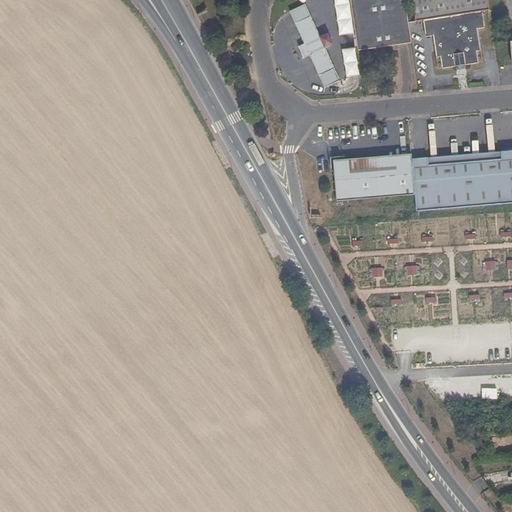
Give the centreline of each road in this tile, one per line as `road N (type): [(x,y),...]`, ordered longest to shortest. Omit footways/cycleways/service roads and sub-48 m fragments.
road 1 (secondary): [(176,25),(300,247)]
road 2 (unclassified): [(302,116),(511,98)]
road 3 (secondary): [(372,376),(468,511)]
road 4 (secondary): [(300,247),(372,376)]
road 5 (unclassified): [(372,376),(511,371)]
road 6 (unclassified): [(300,247),(289,150),(302,116)]
road 7 (unclassified): [(261,0),(269,83),(302,116)]
